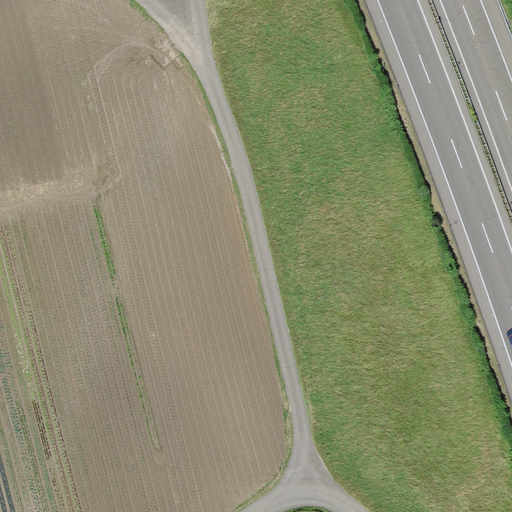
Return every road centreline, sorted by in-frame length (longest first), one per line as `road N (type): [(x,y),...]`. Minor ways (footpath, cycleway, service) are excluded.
road 1 (unclassified): [(315,489),(268,259),(196,0)]
road 2 (motorway): [(398,0),(511,315)]
road 3 (motorway): [(511,134),(461,0)]
